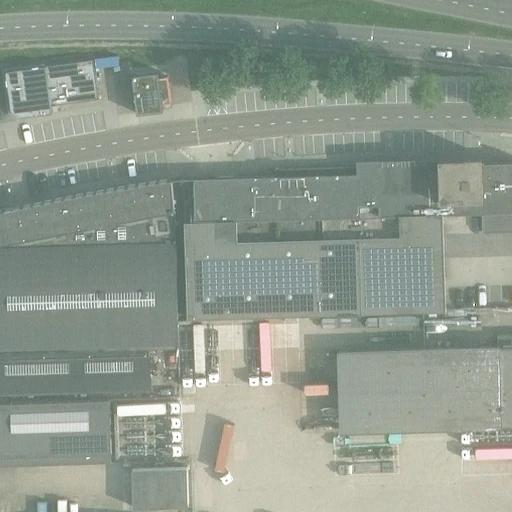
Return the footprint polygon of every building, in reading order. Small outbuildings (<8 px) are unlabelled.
[(99,100),(94,59),(45,66),(7,71),(5,71),(7,81),(9,90),(8,90),(10,107),(11,107),(12,112),(21,118),(26,118),(53,115),(52,107),(99,100)] [(171,103),(168,77),(160,78),(159,72),(133,75),(138,114),(164,111),(163,104),(171,103)] [(276,176),(184,179),(188,318),(323,314),(446,310),(443,214),(483,212),(483,233),(511,232),(511,162),(461,164),(461,157),(358,160),(359,167),(277,170),(276,176)] [(0,242),(176,237),(175,209),(173,179),(144,184),(106,190),(87,194),(0,212),(0,242)] [(179,347),(176,237),(0,242),(0,352),(150,348),(179,347)] [(511,426),(511,334),(499,335),(500,347),(445,348),(339,351),(341,431),(511,426)] [(150,348),(0,352),(0,402),(23,401),(23,392),(151,388),(150,348)] [(111,399),(0,403),(0,467),(111,463),(111,453),(112,453),(111,399)] [(189,506),(188,468),(133,469),(134,508),(189,506)]
